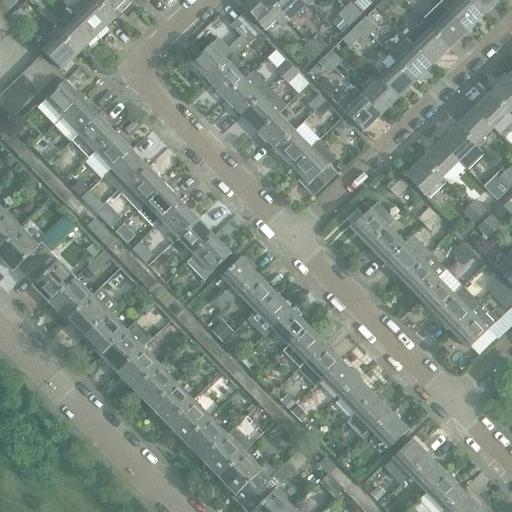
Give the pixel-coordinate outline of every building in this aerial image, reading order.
[(0,15),(1,16),(10,8),(2,0),(0,2),(0,15)] [(112,21),(93,1),(91,0),(81,0),(69,12),(76,18),(95,38),(112,21)] [(129,4),(125,0),(91,0),(93,1),(112,21),(129,4)] [(290,22),(268,0),(259,0),(247,12),(266,31),(276,21),(280,26),(286,26),(290,22)] [(307,6),(301,0),(268,0),(290,22),(307,6)] [(405,2),(402,0),(389,0),(398,9),(405,2)] [(485,16),(469,0),(447,0),(441,6),(449,13),(467,33),(485,16)] [(501,0),(469,0),(485,16),(501,0)] [(361,14),(350,3),(344,9),(354,20),(361,14)] [(467,33),(449,13),(441,6),(424,22),(431,30),(450,49),(467,33)] [(354,20),(344,9),(337,16),(348,27),(354,20)] [(259,32),(241,13),(229,25),(241,37),(247,44),(259,32)] [(11,27),(1,16),(0,15),(0,32),(3,35),(11,27)] [(95,38),(76,18),(58,35),(78,55),(95,38)] [(377,30),(366,18),(359,25),(370,36),(377,30)] [(450,49),(431,30),(424,22),(407,39),(414,47),(433,66),(450,49)] [(370,36),(359,25),(353,31),(364,43),(370,36)] [(253,49),(265,38),(259,32),(247,44),(253,49)] [(78,55),(58,35),(41,52),(60,72),(78,55)] [(327,47),(316,36),(309,42),(320,54),(327,47)] [(190,65),(207,83),(235,56),(247,44),(241,37),(229,49),(218,38),(190,65)] [(433,66),(414,47),(407,39),(390,56),(415,83),(433,66)] [(320,54),(309,42),(303,49),(314,60),(320,54)] [(342,63),(331,52),(325,58),(336,69),(342,63)] [(243,81),(235,73),(244,64),(235,56),(207,83),(224,100),(243,81)] [(415,83),(390,56),(382,63),(389,71),(379,80),(398,100),(415,83)] [(58,75),(41,57),(32,66),(49,84),(58,75)] [(336,69),(325,58),(318,64),(329,76),(336,69)] [(281,78),(293,67),(286,60),(275,71),(281,78)] [(49,84),(32,66),(23,74),(41,93),(49,84)] [(288,84),(299,74),(293,67),(281,78),(288,84)] [(41,93),(23,74),(14,83),(32,101),(41,93)] [(240,117),(267,91),(251,74),(243,81),(224,100),(240,117)] [(509,113),(511,116),(511,81),(508,77),(491,94),(509,113)] [(398,100),(379,80),(362,97),(381,116),(398,100)] [(60,118),(80,100),(63,82),(44,101),(60,118)] [(32,101),(14,83),(5,92),(23,110),(32,101)] [(381,116),(362,97),(351,86),(346,90),(349,93),(336,105),(345,113),(364,133),(381,116)] [(257,134),(277,116),(284,108),(267,91),(240,117),(257,134)] [(23,110),(5,92),(0,96),(0,104),(14,118),(23,110)] [(509,113),(491,94),(473,111),(492,130),(509,113)] [(315,112),(326,101),(319,95),(308,105),(315,112)] [(77,136),(97,117),(80,100),(60,118),(77,136)] [(321,119),(332,108),(326,101),(315,112),(321,119)] [(14,118),(0,104),(0,122),(5,127),(14,118)] [(492,130),(473,111),(456,127),(475,147),(492,130)] [(274,152),(293,133),(277,116),(257,134),(274,152)] [(88,159),(94,153),(113,134),(97,117),(77,136),(71,141),(88,159)] [(353,129),(343,119),(334,127),(344,137),(353,129)] [(458,163),(466,172),(483,155),(475,147),(456,127),(439,144),(458,163)] [(14,137),(6,128),(0,133),(0,137),(6,145),(14,137)] [(290,169),(310,150),(293,133),(274,152),(290,169)] [(110,171),(130,152),(113,134),(94,153),(110,171)] [(23,146),(14,137),(6,145),(15,153),(23,146)] [(337,175),(329,166),(336,160),(318,142),(310,150),(290,169),(300,179),(298,182),(314,198),(337,175)] [(458,163),(439,144),(422,161),(440,180),(458,163)] [(31,154),(23,146),(15,153),(23,162),(31,154)] [(127,188),(147,169),(130,152),(110,171),(127,188)] [(40,163),(31,154),(23,162),(32,171),(40,163)] [(405,177),(429,203),(446,186),(440,180),(422,161),(405,177)] [(48,172),(40,163),(32,171),(40,179),(48,172)] [(511,171),(509,168),(502,175),(511,185),(511,171)] [(138,211),(144,206),(163,187),(147,169),(127,188),(121,193),(138,211)] [(56,180),(48,172),(40,179),(49,188),(56,180)] [(511,187),(511,185),(502,175),(495,181),(506,193),(511,187)] [(397,199),(408,188),(400,180),(398,182),(394,179),(386,187),(397,199)] [(65,189),(56,180),(49,188),(57,197),(65,189)] [(160,223),(180,204),(163,187),(144,206),(160,223)] [(73,198),(65,189),(57,197),(65,205),(73,198)] [(82,206),(73,198),(65,205),(74,214),(82,206)] [(486,213),(475,202),(468,209),(479,220),(486,213)] [(368,246),(387,228),(394,221),(377,203),(351,229),(368,246)] [(177,240),(197,222),(180,204),(160,223),(177,240)] [(423,226),(435,215),(428,209),(417,220),(423,226)] [(479,220),(468,209),(461,215),(472,226),(479,220)] [(0,250),(21,230),(4,213),(0,216),(0,250)] [(430,233),(441,222),(435,215),(423,226),(430,233)] [(501,226),(490,215),(483,222),(494,233),(501,226)] [(194,258),(213,239),(197,222),(177,240),(194,258)] [(494,233),(483,222),(476,229),(487,240),(494,233)] [(384,264),(404,245),(387,228),(368,246),(384,264)] [(50,253),(41,245),(38,248),(21,230),(0,250),(0,261),(11,273),(16,268),(25,277),(50,253)] [(115,240),(107,232),(98,239),(107,248),(115,240)] [(401,281),(430,254),(413,236),(404,245),(384,264),(401,281)] [(204,282),(230,257),(213,239),(194,258),(187,264),(204,282)] [(124,249),(115,240),(107,248),(116,257),(124,249)] [(457,261),(468,250),(462,243),(451,254),(457,261)] [(132,258),(124,249),(116,257),(124,266),(132,258)] [(464,267),(475,256),(468,250),(457,261),(464,267)] [(85,281),(110,258),(103,252),(80,275),(85,281)] [(48,305),(75,279),(50,253),(25,277),(33,286),(31,288),(48,305)] [(418,298),(437,280),(446,271),(430,254),(401,281),(418,298)] [(511,254),(496,270),(511,286),(511,254)] [(141,267),(132,258),(124,266),(133,274),(141,267)] [(220,313),(237,296),(256,277),(239,260),(220,279),(230,289),(213,306),(220,313)] [(149,275),(141,267),(133,274),(141,283),(149,275)] [(157,284),(149,275),(141,283),(150,292),(157,284)] [(491,295),(502,284),(495,276),(483,288),(491,295)] [(254,313),(273,294),(256,277),(237,296),(254,313)] [(65,323),(92,297),(75,279),(48,305),(65,323)] [(435,316),(454,297),(437,280),(418,298),(435,316)] [(166,293),(157,284),(150,292),(158,300),(166,293)] [(511,308),(511,293),(502,284),(491,295),(508,312),(511,308)] [(435,316),(451,333),(478,307),(480,305),(463,288),(454,297),(435,316)] [(174,302),(166,293),(158,300),(167,309),(174,302)] [(271,330),(290,312),(273,294),(254,313),(271,330)] [(82,340),(109,314),(92,297),(65,323),(82,340)] [(183,310),(174,302),(167,309),(175,318),(183,310)] [(468,350),(495,325),(478,307),(451,333),(468,350)] [(191,319),(183,310),(175,318),(184,327),(191,319)] [(287,348),(307,329),(290,312),(271,330),(287,348)] [(99,358),(126,332),(109,314),(82,340),(99,358)] [(200,328),(191,319),(184,327),(192,335),(200,328)] [(208,336),(200,328),(192,335),(201,344),(208,336)] [(300,369),(323,346),(307,329),(287,348),(283,352),(300,369)] [(116,375),(143,349),(126,332),(99,358),(116,375)] [(217,345),(208,336),(201,344),(209,353),(217,345)] [(225,354),(217,345),(209,353),(217,362),(225,354)] [(315,388),(321,382),(340,363),(323,346),(300,369),(298,371),(315,388)] [(133,393),(160,367),(143,349),(116,375),(133,393)] [(234,363),(225,354),(217,362),(226,370),(234,363)] [(242,371),(234,363),(226,370),(234,379),(242,371)] [(338,399),(357,380),(340,363),(321,382),(338,399)] [(150,410),(177,384),(160,367),(133,393),(150,410)] [(251,380),(242,371),(234,379),(243,388),(251,380)] [(259,389),(251,380),(243,388),(251,396),(259,389)] [(355,416),(374,398),(357,380),(338,399),(355,416)] [(167,428),(194,402),(177,384),(150,410),(167,428)] [(268,398),(259,389),(251,396),(260,405),(268,398)] [(276,406),(268,398),(260,405),(268,414),(276,406)] [(371,434),(391,415),(374,398),(355,416),(347,424),(364,441),(371,434)] [(184,445),(211,419),(194,402),(167,428),(184,445)] [(285,415),(276,406),(268,414),(277,423),(285,415)] [(293,424),(285,415),(277,423),(285,431),(293,424)] [(388,451),(407,432),(391,415),(371,434),(388,451)] [(201,463),(228,437),(211,419),(184,445),(201,463)] [(302,433),(293,424),(285,431),(294,440),(302,433)] [(218,480),(245,454),(228,437),(201,463),(218,480)] [(403,483),(409,477),(428,459),(411,441),(386,466),(403,483)] [(240,509),(270,480),(245,454),(218,480),(235,498),(232,501),(240,509)] [(335,467),(326,458),(318,466),(327,474),(335,467)] [(425,494),(444,476),(428,459),(409,477),(425,494)] [(288,511),(292,509),(275,491),(295,471),(287,463),(270,480),(240,509),(242,511),(288,511)] [(343,475),(335,467),(327,474),(335,483),(343,475)] [(352,484),(343,475),(335,483),(344,492),(352,484)] [(430,511),(441,511),(442,511),(461,493),(444,476),(425,494),(419,500),(430,511)] [(360,493),(352,484),(344,492),(352,501),(360,493)] [(369,502),(360,493),(352,501),(361,509),(369,502)] [(442,511),(476,511),(478,511),(461,493),(442,511)] [(375,511),(377,510),(369,502),(361,509),(363,511),(375,511)]
